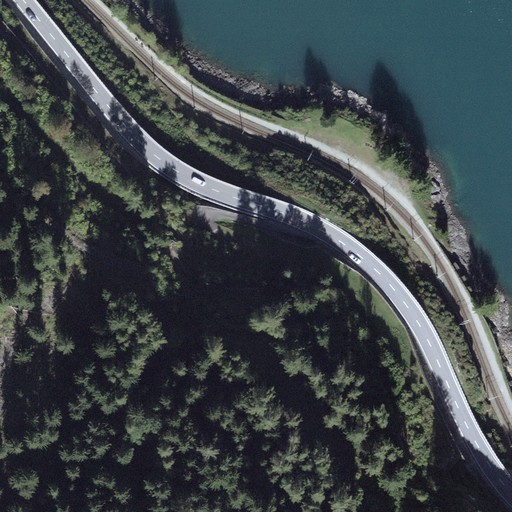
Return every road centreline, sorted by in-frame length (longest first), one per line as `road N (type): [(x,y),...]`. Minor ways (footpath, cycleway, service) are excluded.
road 1 (primary): [(511,493),(478,445),(419,323),(378,271),(323,230),(216,190),(157,156),(23,0)]
road 2 (track): [(230,256),(202,223),(204,213),(292,235),(307,223)]
